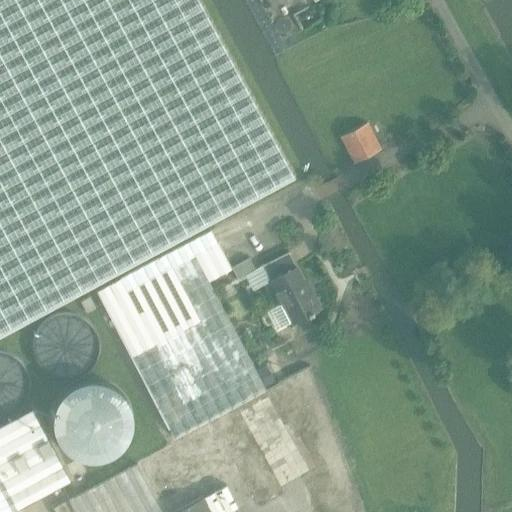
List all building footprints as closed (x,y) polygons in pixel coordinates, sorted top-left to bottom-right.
[(0,0),(0,511),(21,511),(18,506),(70,479),(33,410),(0,428),(0,337),(294,178),(239,76),(197,0),(0,0)] [(367,123),(340,137),(354,164),(381,151),(367,123)] [(97,292),(103,303),(173,437),(265,389),(208,281),(230,269),(235,278),(254,268),(249,258),(230,268),(211,231),(97,292)] [(288,250),(262,264),(271,281),(269,282),(280,304),(268,311),(277,329),(290,322),(290,323),(319,308),(309,290),(307,291),(295,268),(297,267),(288,250)] [(267,364),(257,369),(266,388),(276,383),(267,364)] [(55,409),(53,417),(53,423),(54,429),(55,434),(57,439),(63,447),(66,450),(70,453),(76,456),(80,458),(84,459),(92,460),(94,460),(98,459),(103,458),(109,456),(114,453),(119,449),(123,444),(126,439),(128,434),(130,428),(130,421),(130,415),(129,411),(127,405),(125,401),(122,397),(118,393),(113,389),(108,386),(103,383),(96,382),(90,382),(83,383),(77,385),(69,389),(63,394),(58,402),(55,409)] [(161,511),(136,464),(67,501),(73,511),(211,511),(203,497),(173,511),(161,511)] [(69,511),(65,502),(54,508),(56,511),(69,511)]
